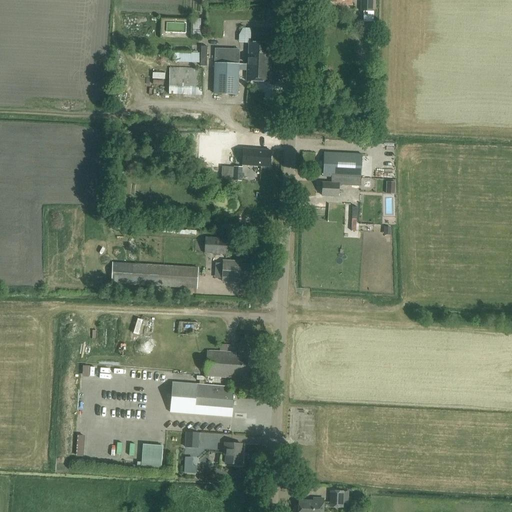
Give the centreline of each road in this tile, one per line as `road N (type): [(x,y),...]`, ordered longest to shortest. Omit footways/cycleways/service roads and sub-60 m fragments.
road 1 (tertiary): [(271,511),(296,0)]
road 2 (track): [(280,318),(0,301)]
road 3 (track): [(280,318),(511,326)]
road 4 (unknown): [(114,437),(147,438),(157,430),(146,380),(89,386),(84,412),(102,435)]
